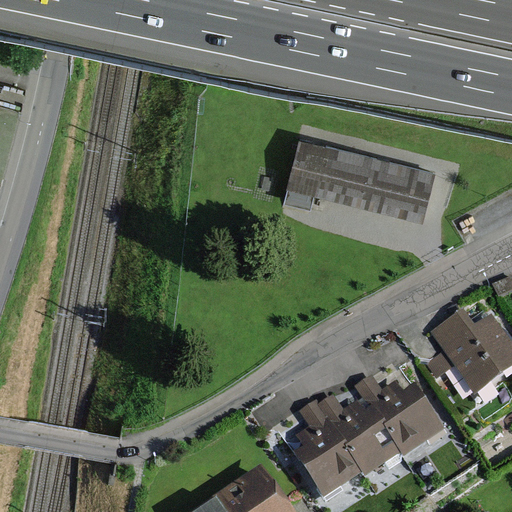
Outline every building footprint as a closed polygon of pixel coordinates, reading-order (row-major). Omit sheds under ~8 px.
[(295,142),(279,206),(306,213),(310,196),(419,223),(430,175),(295,142)] [(456,366),(475,395),(511,371),(511,347),(493,317),(475,328),(465,312),(435,332),(447,351),(436,359),(445,373),(456,366)] [(403,457),(406,463),(445,438),(414,390),(402,397),(396,387),(384,394),(375,380),(359,390),(373,411),(403,457)] [(364,482),(403,457),(373,411),(366,415),(359,404),(342,414),(334,401),(318,411),(362,478),(364,482)] [(322,504),(362,478),(318,411),(316,407),(300,418),(310,434),(298,442),(304,452),(293,459),(322,504)] [(265,511),(244,479),(192,511),(265,511)]
